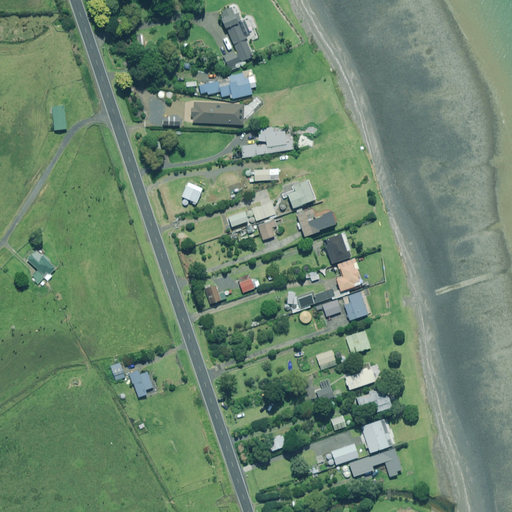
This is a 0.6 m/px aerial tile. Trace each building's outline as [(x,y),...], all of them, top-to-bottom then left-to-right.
[(242,62),(254,56),(233,7),(221,13),(242,62)] [(250,78),(246,79),(244,73),(230,77),(231,83),(232,85),(230,85),(221,87),(219,81),(199,86),(201,94),(208,93),(209,95),(221,92),(222,98),(232,95),(233,99),(253,95),(250,78)] [(244,125),(245,105),(193,103),(193,123),(244,125)] [(55,130),(67,129),(65,105),(52,107),(55,130)] [(180,126),(181,118),(164,117),(163,126),(180,126)] [(286,130),(274,132),(273,127),(261,129),(262,135),(259,135),(260,141),(266,140),(267,146),(257,147),(257,144),(241,147),(243,158),(294,149),(293,143),(291,143),(289,144),(288,141),(286,130)] [(255,181),(271,180),(271,169),(255,170),(255,181)] [(294,208),(316,199),(308,180),(294,186),(297,192),(289,195),(294,208)] [(197,203),(203,189),(189,183),(183,197),(197,203)] [(257,221),(276,214),(272,203),(253,209),(257,221)] [(285,203),(280,206),(283,212),(288,209),(285,203)] [(317,219),(316,217),(313,209),(298,214),(305,237),(321,231),(320,230),(338,224),(333,211),(324,214),(324,216),(317,219)] [(232,227),(249,221),(245,212),(228,218),(232,227)] [(273,228),(278,226),(276,220),(258,226),(264,241),(276,236),(273,228)] [(333,264),(351,257),(343,233),(325,240),(333,264)] [(43,254),(42,256),(37,250),(28,259),(39,271),(33,277),(39,284),(45,278),(48,281),(52,276),(50,274),(57,268),(43,254)] [(342,277),(338,279),(342,291),(363,284),(357,265),(355,259),(349,261),(338,264),(342,277)] [(320,279),(318,271),(310,273),(312,281),(320,279)] [(252,282),(252,280),(249,275),(240,278),(238,279),(239,282),(244,293),(260,286),(257,280),(255,281),(252,282)] [(225,292),(218,294),(216,286),(206,288),(210,304),(227,299),(225,292)] [(301,308),(336,296),(333,289),(316,295),(314,290),(297,296),(297,297),(296,297),(296,293),(289,293),(288,304),(297,305),(298,309),(301,308)] [(351,321),(369,314),(361,292),(349,296),(352,303),(345,305),(351,321)] [(327,317),(342,312),(338,300),(323,306),(327,317)] [(303,322),(304,323),(305,323),(306,323),(307,323),(308,323),(309,322),(310,322),(311,321),(311,320),(312,319),(312,318),(312,317),(312,316),(312,315),(311,314),(310,313),(309,312),(308,312),(307,312),(306,312),(305,312),(304,312),(303,312),(303,313),(302,314),(301,314),(301,315),(301,316),(301,317),(301,318),(301,319),(301,320),(302,321),(303,322)] [(352,355),(371,348),(365,331),(346,337),(352,355)] [(321,370),(337,365),(333,351),(316,356),(321,370)] [(308,355),(298,358),(301,371),(311,369),(308,355)] [(116,381),(125,378),(121,363),(111,366),(116,381)] [(350,390),(377,382),(373,369),(346,378),(350,390)] [(148,372),(141,374),(139,370),(129,374),(139,398),(148,394),(146,391),(154,387),(148,372)] [(335,398),(329,380),(321,383),(323,390),(317,391),(321,402),(335,398)] [(377,412),(393,407),(387,389),(372,394),(372,396),(365,398),(364,397),(358,399),(362,409),(374,405),(377,412)] [(342,416),(330,420),(334,431),(346,427),(342,416)] [(371,453),(393,445),(385,420),(362,427),(371,453)] [(268,440),(273,452),(287,446),(284,436),(281,437),(280,436),(268,440)] [(353,444),(331,452),(335,466),(358,458),(353,444)] [(393,449),(348,464),(353,478),(373,471),(371,467),(383,463),(389,478),(397,475),(395,472),(401,470),(393,449)] [(335,465),(331,453),(325,455),(329,467),(335,465)] [(352,476),(347,465),(342,468),(346,478),(352,476)]
